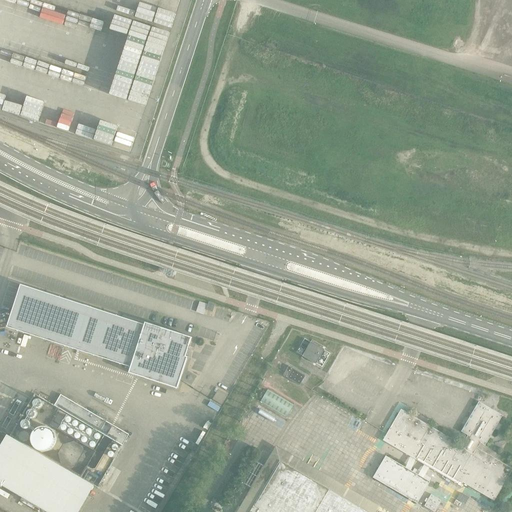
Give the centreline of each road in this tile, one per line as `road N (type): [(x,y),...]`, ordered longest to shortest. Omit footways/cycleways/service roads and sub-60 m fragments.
road 1 (secondary): [(130,223),(430,311)]
road 2 (secondary): [(430,311),(391,290),(142,209)]
road 3 (unclassified): [(151,159),(202,0)]
road 4 (secondary): [(130,204),(0,146)]
road 5 (secondary): [(0,166),(130,223)]
